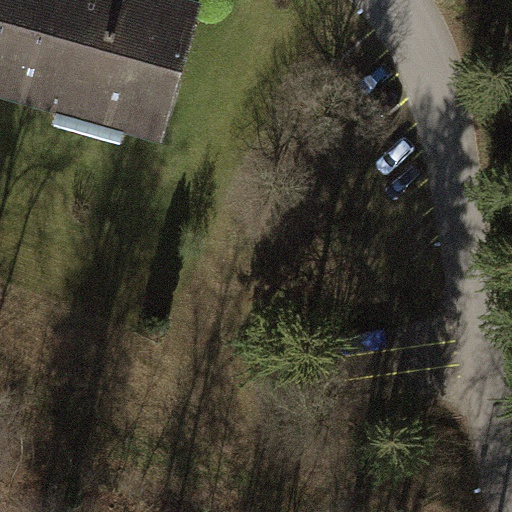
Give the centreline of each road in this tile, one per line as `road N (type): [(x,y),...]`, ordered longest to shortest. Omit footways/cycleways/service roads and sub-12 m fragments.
road 1 (residential): [(511,492),(500,469),(444,149),(410,38),(385,0)]
road 2 (track): [(0,403),(243,511)]
